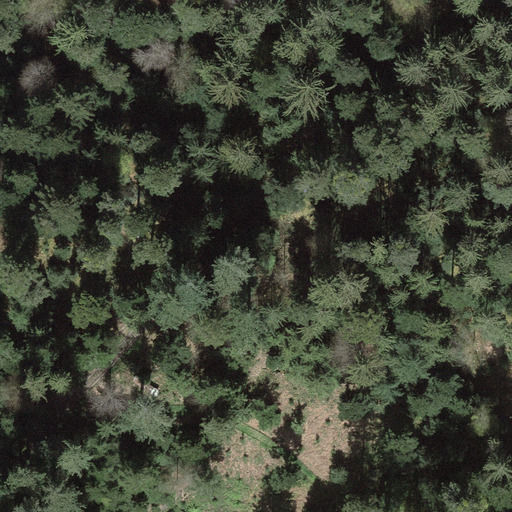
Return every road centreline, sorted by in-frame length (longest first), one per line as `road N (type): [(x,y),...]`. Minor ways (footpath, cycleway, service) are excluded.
road 1 (track): [(0,483),(76,402),(302,118),(473,0)]
road 2 (track): [(0,28),(74,9),(350,9),(388,0)]
